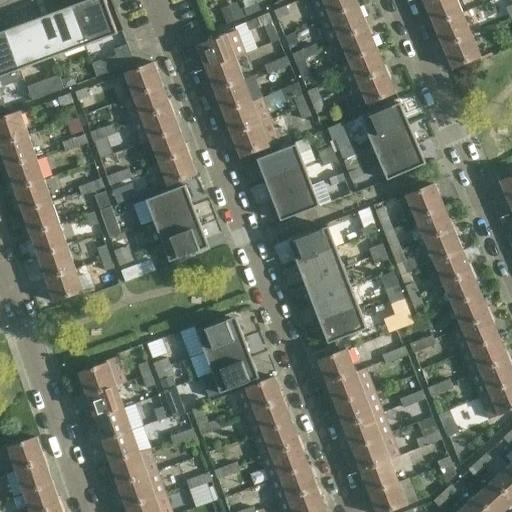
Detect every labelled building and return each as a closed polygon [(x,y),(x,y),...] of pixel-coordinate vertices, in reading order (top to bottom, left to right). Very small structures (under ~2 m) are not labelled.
[(104,0),(87,0),(70,7),(85,46),(117,34),(104,0)] [(311,0),(321,23),(359,7),(356,0),(311,0)] [(463,15),(456,0),(437,0),(425,5),(434,27),(458,17),(463,15)] [(257,3),(243,9),(246,17),(260,11),(257,3)] [(237,4),(222,10),(228,24),(243,18),(237,4)] [(285,6),(273,11),(277,20),(289,15),(285,6)] [(53,58),(85,46),(70,7),(38,19),(53,58)] [(330,44),(340,40),(368,28),(359,7),(321,23),(330,44)] [(269,13),(244,24),(248,33),(273,23),(269,13)] [(472,36),(463,15),(458,17),(434,27),(443,48),(472,36)] [(21,70),(53,58),(38,19),(6,30),(21,70)] [(340,40),(349,62),(378,50),(368,28),(340,40)] [(6,30),(0,32),(0,77),(21,70),(6,30)] [(207,69),(235,58),(245,54),(236,30),(197,45),(207,69)] [(482,60),(472,36),(443,48),(453,70),(470,62),(470,65),(482,60)] [(135,64),(127,45),(114,50),(122,69),(135,64)] [(303,50),(306,59),(317,54),(314,45),(303,50)] [(306,59),(303,50),(292,54),(295,63),(306,59)] [(387,71),(378,50),(349,62),(339,66),(348,88),(358,84),(387,71)] [(275,61),(279,70),(290,66),(286,57),(275,61)] [(244,81),(235,58),(207,69),(215,92),(244,81)] [(279,70),(275,61),(264,66),(268,75),(279,70)] [(134,97),(163,86),(154,62),(125,74),(134,97)] [(387,71),(358,84),(368,105),(396,93),(387,71)] [(60,76),(45,81),(50,95),(65,90),(60,76)] [(73,76),(62,80),(65,88),(76,85),(73,76)] [(252,102),(244,81),(215,92),(224,113),(252,102)] [(298,110),(307,107),(297,82),(288,86),(298,110)] [(171,108),(163,86),(134,97),(124,100),(132,123),(171,108)] [(87,88),(75,92),(79,102),(91,98),(87,88)] [(312,103),(321,100),(317,88),(307,92),(312,103)] [(5,94),(0,95),(0,113),(10,110),(5,94)] [(70,94),(58,98),(61,108),(73,103),(70,94)] [(224,113),(232,136),(271,121),(262,98),(252,102),(224,113)] [(321,100),(312,103),(316,115),(326,111),(321,100)] [(361,119),(370,140),(409,124),(400,103),(361,119)] [(307,107),(298,110),(302,120),(311,117),(307,107)] [(179,130),(171,108),(132,123),(141,145),(151,141),(179,130)] [(0,145),(29,136),(20,112),(0,118),(0,145)] [(271,121),(232,136),(241,158),(279,143),(271,121)] [(370,140),(379,160),(417,143),(409,124),(370,140)] [(101,129),(104,138),(116,134),(112,125),(101,129)] [(104,138),(101,129),(90,133),(93,142),(104,138)] [(188,152),(179,130),(151,141),(159,164),(188,152)] [(73,139),(77,148),(88,144),(85,135),(73,139)] [(0,145),(0,147),(7,168),(37,158),(29,136),(0,145)] [(77,148),(73,139),(62,143),(65,152),(77,148)] [(351,140),(337,145),(340,153),(354,147),(351,140)] [(388,180),(422,166),(426,164),(417,143),(379,160),(388,180)] [(257,159),(262,173),(265,180),(304,165),(296,144),(257,159)] [(331,146),(317,153),(320,159),(334,154),(331,146)] [(343,161),(357,156),(354,147),(340,153),(343,161)] [(159,164),(168,186),(197,175),(188,152),(159,164)] [(324,167),(338,161),(334,154),(320,159),(324,167)] [(7,168),(15,191),(44,180),(37,158),(7,168)] [(265,180),(273,200),(312,185),(304,165),(265,180)] [(362,167),(348,174),(352,182),(366,175),(362,167)] [(118,173),(121,182),(133,178),(129,169),(118,173)] [(121,182),(118,173),(106,177),(110,186),(121,182)] [(342,174),(328,179),(331,188),(345,182),(342,174)] [(511,176),(500,182),(511,206),(511,205),(511,176)] [(89,183),(93,192),(104,188),(101,178),(89,183)] [(15,191),(23,213),(52,202),(44,180),(15,191)] [(93,192),(89,183),(78,187),(82,197),(93,192)] [(406,196),(417,221),(445,209),(435,184),(406,196)] [(185,185),(157,196),(146,200),(154,221),(193,206),(185,185)] [(273,200),(278,213),(281,221),(320,206),(312,185),(273,200)] [(125,202),(120,188),(113,191),(118,205),(125,202)] [(60,224),(52,202),(23,213),(31,235),(60,224)] [(154,221),(162,241),(201,226),(193,206),(154,221)] [(384,235),(394,231),(384,207),(374,211),(384,235)] [(454,231),(445,209),(417,221),(426,243),(454,231)] [(116,212),(102,218),(105,225),(119,220),(116,212)] [(95,213),(85,215),(88,228),(98,225),(95,213)] [(31,235),(39,257),(68,247),(60,224),(31,235)] [(374,224),(361,230),(363,236),(377,231),(374,224)] [(170,262),(181,258),(205,249),(209,247),(206,239),(201,226),(162,241),(170,262)] [(289,242),(297,262),(336,247),(328,227),(293,240),(289,242)] [(394,231),(384,235),(393,257),(403,253),(394,231)] [(463,252),(454,231),(426,243),(435,264),(463,252)] [(383,243),(368,248),(371,257),(385,251),(383,243)] [(101,261),(110,257),(106,246),(96,249),(101,261)] [(117,259),(131,253),(128,246),(114,251),(117,259)] [(39,257),(47,280),(76,270),(68,247),(39,257)] [(344,267),(336,247),(297,262),(305,283),(344,267)] [(374,265),(388,260),(385,251),(371,257),(371,258),(363,261),(365,266),(374,263),(374,265)] [(472,273),(463,252),(435,264),(444,286),(472,273)] [(131,253),(117,259),(120,267),(134,261),(131,253)] [(403,253),(393,257),(397,266),(402,264),(406,274),(422,268),(417,256),(406,261),(403,253)] [(110,257),(101,261),(105,272),(115,268),(110,257)] [(152,260),(122,271),(126,282),(156,271),(152,260)] [(352,288),(344,267),(305,283),(313,303),(352,288)] [(84,294),(76,270),(47,280),(54,302),(72,296),(72,298),(84,294)] [(482,296),(472,273),(444,286),(453,308),(482,296)] [(409,298),(419,294),(414,283),(405,286),(409,298)] [(387,297),(401,291),(398,284),(384,290),(387,297)] [(359,308),(352,288),(313,303),(320,323),(359,308)] [(401,291),(387,297),(391,305),(405,299),(401,291)] [(419,294),(409,298),(414,309),(423,306),(419,294)] [(491,317),(482,296),(453,308),(462,329),(491,317)] [(328,344),(349,336),(368,329),(359,308),(320,323),(328,344)] [(236,316),(208,327),(197,332),(205,352),(244,337),(236,316)] [(491,317),(462,329),(453,333),(462,355),(500,338),(491,317)] [(421,340),(425,350),(436,345),(432,335),(421,340)] [(249,350),(244,337),(205,352),(213,373),(248,359),(245,352),(249,350)] [(462,355),(471,377),(509,360),(500,338),(462,355)] [(425,350),(421,340),(410,345),(414,355),(425,350)] [(393,351),(397,360),(408,356),(404,346),(393,351)] [(319,360),(328,384),(357,373),(347,349),(319,360)] [(213,373),(201,377),(209,398),(260,378),(249,350),(245,352),(248,359),(213,373)] [(397,360),(393,351),(382,355),(385,364),(397,360)] [(87,396),(116,386),(127,382),(118,357),(96,364),(96,367),(79,373),(87,396)] [(156,371),(170,366),(167,358),(153,364),(156,371)] [(471,377),(480,399),(511,385),(511,366),(509,360),(471,377)] [(142,378),(151,374),(147,363),(138,366),(142,378)] [(170,366),(156,371),(159,379),(181,370),(178,363),(170,366)] [(328,384),(336,406),(375,391),(366,369),(357,373),(328,384)] [(151,374),(142,378),(146,389),(155,386),(151,374)] [(284,401),(275,378),(275,377),(236,392),(245,416),(284,401)] [(438,384),(442,393),(453,389),(449,380),(438,384)] [(442,393),(438,384),(427,389),(431,398),(442,393)] [(511,385),(480,399),(489,420),(511,410),(511,385)] [(125,409),(116,386),(87,396),(95,420),(125,409)] [(177,387),(162,392),(165,399),(180,394),(177,387)] [(411,395),(415,404),(427,399),(423,390),(411,395)] [(383,413),(375,391),(336,406),(345,428),(383,413)] [(415,404),(411,395),(400,399),(404,409),(415,404)] [(292,423),(284,401),(245,416),(254,438),(292,423)] [(153,410),(158,424),(166,420),(161,407),(153,410)] [(213,433),(209,423),(204,407),(192,411),(201,437),(213,433)] [(133,432),(125,409),(95,420),(103,443),(133,432)] [(345,428),(353,449),(392,434),(383,413),(345,428)] [(209,423),(213,433),(225,429),(221,418),(209,423)] [(427,435),(431,444),(442,440),(433,419),(417,425),(422,437),(427,435)] [(301,445),(292,423),(254,438),(262,460),(301,445)] [(456,424),(443,429),(447,438),(460,433),(456,424)] [(181,433),(185,442),(196,438),(193,429),(181,433)] [(511,443),(511,430),(503,438),(510,445),(511,443)] [(103,443),(111,464),(141,454),(133,432),(103,443)] [(185,442),(181,433),(170,437),(173,446),(185,442)] [(362,472),(390,460),(400,457),(392,434),(353,449),(362,472)] [(427,435),(422,437),(416,440),(420,449),(431,444),(427,435)] [(19,441),(7,445),(16,472),(46,461),(37,437),(20,443),(19,441)] [(262,460),(271,482),(309,467),(301,445),(262,460)] [(111,464),(119,486),(158,472),(151,450),(141,454),(111,464)] [(477,461),(484,469),(493,461),(486,453),(477,461)] [(456,475),(449,457),(438,462),(447,483),(456,475)] [(399,482),(390,460),(362,472),(370,494),(399,482)] [(53,484),(46,461),(16,472),(24,494),(53,484)] [(484,469),(477,461),(468,469),(475,477),(484,469)] [(225,466),(229,475),(239,471),(236,462),(225,466)] [(511,499),(511,465),(511,464),(494,480),(511,499)] [(229,475),(225,466),(214,470),(218,480),(229,475)] [(318,489),(309,467),(271,482),(279,504),(318,489)] [(225,497),(246,489),(239,471),(229,475),(218,480),(225,497)] [(119,486),(127,509),(166,494),(158,472),(119,486)] [(197,477),(201,486),(212,482),(209,472),(197,477)] [(201,486),(197,477),(186,481),(189,490),(201,486)] [(490,511),(504,511),(511,505),(511,499),(494,480),(476,496),(490,511)] [(399,482),(370,494),(377,511),(388,511),(408,505),(399,482)] [(44,511),(61,506),(53,484),(24,494),(30,511),(44,511)] [(442,493),(449,501),(458,493),(451,485),(442,493)] [(324,511),(326,511),(318,489),(279,504),(282,511),(324,511)] [(449,501),(442,493),(433,502),(440,509),(449,501)] [(127,509),(127,511),(172,511),(166,494),(127,509)] [(459,511),(490,511),(476,496),(459,511)] [(237,497),(228,500),(232,510),(241,507),(237,497)]
